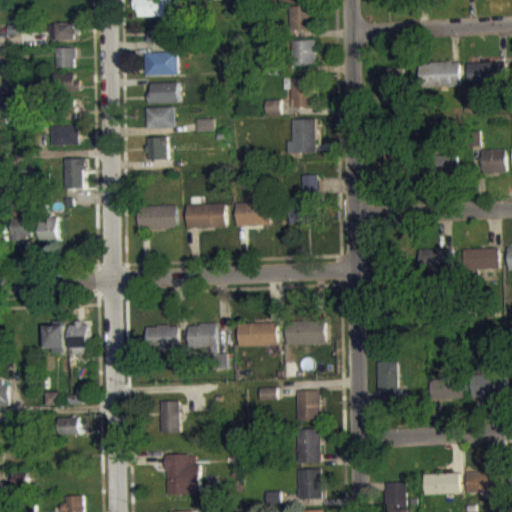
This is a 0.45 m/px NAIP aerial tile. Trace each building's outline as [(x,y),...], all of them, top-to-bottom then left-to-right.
[(175,4),(137,5),(138,25),(176,24),(175,4)] [(314,39),(315,15),(293,14),(292,39),(314,39)] [(28,42),(27,30),(10,31),(10,43),(28,42)] [(175,51),(175,31),(152,30),(151,51),(175,51)] [(77,31),(52,31),(52,48),(77,48),(77,31)] [(295,48),(295,75),(318,74),(317,48),(295,48)] [(58,76),(78,76),(77,56),(58,56),(58,76)] [(149,84),(181,83),(181,60),(148,61),(149,84)] [(462,70),(422,71),(422,96),(463,95),(462,70)] [(469,71),(470,91),(508,91),(507,70),(469,71)] [(386,77),(387,111),(408,111),(408,76),(386,77)] [(80,82),(54,82),(54,102),(81,101),(80,82)] [(316,86),(293,86),(294,116),(317,116),(316,86)] [(182,91),(152,91),(152,111),(182,111),(182,91)] [(283,123),(283,108),(268,109),(268,123),(283,123)] [(149,115),(149,137),(177,136),(177,115),(149,115)] [(200,140),(217,139),(217,127),(199,128),(200,140)] [(295,128),(295,149),(290,149),(290,161),(319,161),(318,127),(295,128)] [(53,134),(53,153),(81,153),(81,134),(53,134)] [(159,159),(170,159),(171,146),(160,145),(159,159)] [(386,178),(409,178),(410,157),(387,156),(386,178)] [(485,181),(509,181),(508,157),(484,158),(485,181)] [(436,182),(457,181),(457,165),(435,166),(436,182)] [(89,166),(67,167),(68,196),(86,196),(86,176),(90,176),(89,166)] [(305,183),(305,203),(321,203),(321,183),(305,183)] [(229,235),(229,211),(189,212),(190,236),(229,235)] [(240,234),(274,233),(273,211),(239,212),(240,234)] [(142,238),(181,237),(180,213),(141,214),(142,238)] [(313,215),(292,216),(292,232),(313,231),(313,215)] [(35,226),(15,225),(15,246),(35,247),(35,226)] [(61,248),(62,226),(51,225),(51,230),(43,230),(42,248),(61,248)] [(434,256),(434,282),(455,283),(456,257),(434,256)] [(465,258),(466,278),(501,277),(500,256),(465,258)] [(387,284),(396,283),(395,271),(385,273),(387,284)] [(290,353),(329,352),(328,328),(289,330),(290,353)] [(241,332),(242,355),(281,353),(280,330),(241,332)] [(92,331),(73,331),(73,360),(92,360),(92,331)] [(219,332),(191,333),(192,358),(220,357),(219,332)] [(48,360),(68,359),(68,333),(47,334),(48,360)] [(149,334),(150,358),(182,356),(182,333),(149,334)] [(401,369),(380,370),(381,410),(402,410),(401,369)] [(509,382),(474,382),(473,405),(508,405),(509,382)] [(433,388),(433,407),(465,406),(465,387),(433,388)] [(0,410),(9,410),(8,389),(0,388),(0,410)] [(263,396),(263,409),(280,408),(279,396),(263,396)] [(300,399),(301,429),(324,428),(323,399),(300,399)] [(49,414),(63,413),(63,401),(49,401),(49,414)] [(72,413),(89,412),(88,402),(72,403),(72,413)] [(164,441),(183,441),(183,409),(164,409),(164,441)] [(63,426),(63,443),(83,443),(83,425),(63,426)] [(301,471),(323,472),(324,438),(302,437),(301,471)] [(203,503),(203,473),(194,473),(194,462),(169,463),(170,503),(203,503)] [(324,478),(301,477),(301,507),(324,508),(324,478)] [(469,501),(505,499),(504,479),(469,481),(469,501)] [(29,496),(29,482),(16,481),(15,496),(29,496)] [(461,482),(427,482),(428,503),(462,502),(461,482)] [(410,511),(409,491),(388,491),(388,511),(410,511)] [(283,511),(283,499),(268,500),(268,511),(283,511)]
